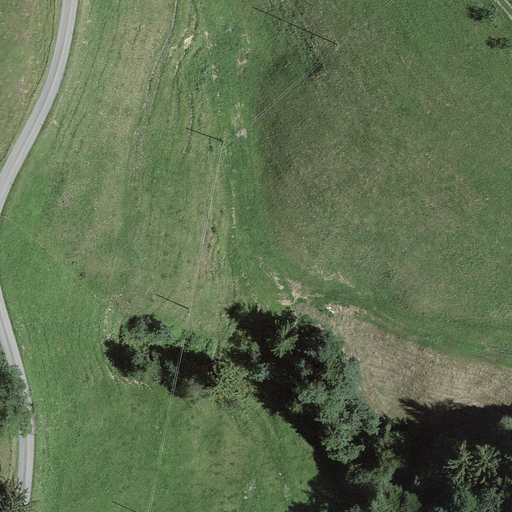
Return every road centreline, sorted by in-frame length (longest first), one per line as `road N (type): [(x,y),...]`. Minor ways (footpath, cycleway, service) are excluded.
road 1 (unclassified): [(0,300),(27,401),(22,511)]
road 2 (unclassified): [(75,0),(59,70),(0,192)]
